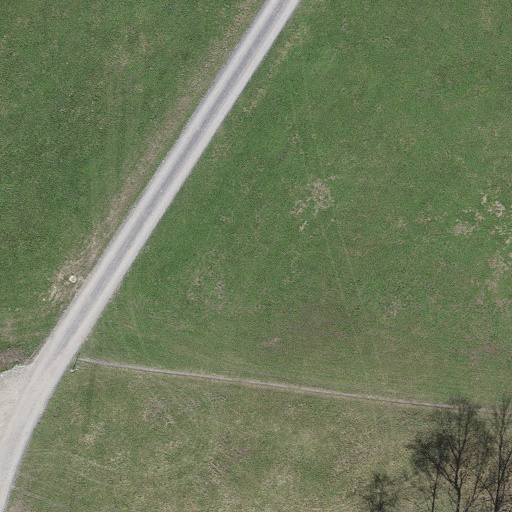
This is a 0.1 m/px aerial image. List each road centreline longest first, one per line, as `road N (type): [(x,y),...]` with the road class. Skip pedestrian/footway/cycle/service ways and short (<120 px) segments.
road 1 (track): [(61,365),(286,0)]
road 2 (track): [(0,491),(7,458),(61,365)]
